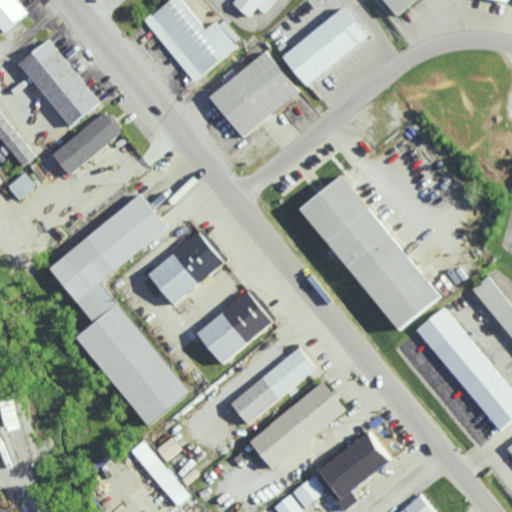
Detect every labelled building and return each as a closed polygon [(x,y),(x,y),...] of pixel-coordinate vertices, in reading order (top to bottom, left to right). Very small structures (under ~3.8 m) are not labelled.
[(0,0),(0,24),(6,32),(30,13),(19,0),(0,0)] [(239,47),(230,36),(234,33),(223,18),(207,30),(183,0),(171,0),(147,20),(195,81),(239,47)] [(266,13),(277,0),(236,0),(234,3),(250,17),(259,7),(266,13)] [(385,0),(399,15),(417,0),(385,0)] [(285,56),(308,85),(368,36),(345,7),(285,56)] [(72,127),(102,103),(52,38),(22,62),(72,127)] [(211,94),(243,136),(301,93),(269,51),(211,94)] [(72,175),(125,131),(108,110),(55,153),(72,175)] [(21,200),(38,186),(26,172),(9,186),(21,200)] [(303,207),(400,330),(442,297),(345,174),(303,207)] [(149,425),(190,394),(103,279),(170,228),(145,195),(52,265),(96,323),(80,335),(149,425)] [(230,261),(206,230),(151,272),(175,303),(230,261)] [(511,335),(511,304),(489,275),(474,287),(511,335)] [(225,363),(279,319),(254,288),(200,332),(225,363)] [(419,328),(501,430),(511,421),(511,389),(445,307),(419,328)] [(233,402),(250,423),(317,369),(300,348),(233,402)] [(349,410),(327,381),(252,439),(274,468),(349,410)] [(353,490),(393,460),(373,432),(317,473),(345,511),(360,500),(353,490)] [(167,460),(183,449),(174,437),(159,448),(167,460)] [(189,498),(148,439),(136,448),(177,507),(189,498)] [(295,489),(305,506),(325,494),(316,478),(295,489)] [(276,507),(280,511),(306,511),(291,494),(276,507)] [(438,511),(425,495),(403,511),(438,511)]
